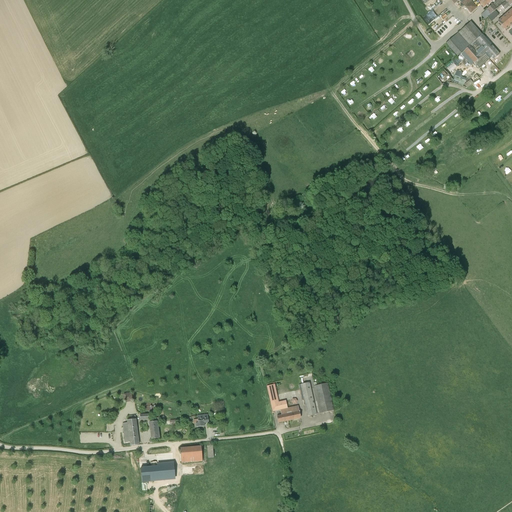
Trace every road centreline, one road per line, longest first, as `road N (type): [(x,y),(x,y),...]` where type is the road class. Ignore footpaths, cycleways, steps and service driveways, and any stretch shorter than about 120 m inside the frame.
road 1 (track): [(415,20),(331,92),(403,179),(511,199)]
road 2 (unclassified): [(277,433),(106,452),(0,444)]
